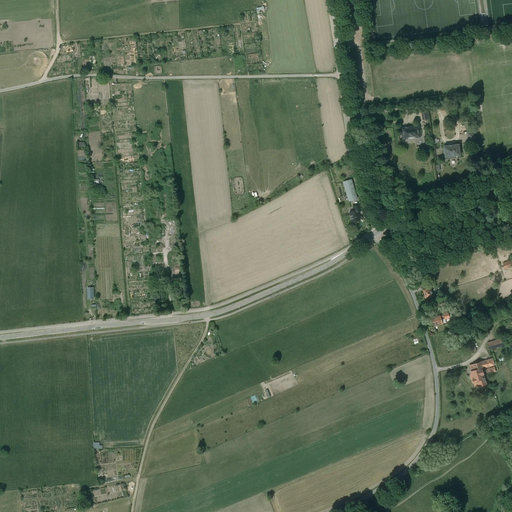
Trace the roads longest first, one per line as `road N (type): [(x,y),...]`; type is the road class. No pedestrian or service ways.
road 1 (tertiary): [(375,233),(321,268),(222,311),(0,338)]
road 2 (unclassified): [(0,91),(77,75),(339,75)]
road 3 (unclassified): [(337,511),(407,470),(436,419),(435,370),(419,313),(375,233)]
road 4 (track): [(131,511),(152,427),(206,329),(202,311),(189,311)]
road 5 (unclassified): [(375,233),(339,75)]
road 6 (tertiary): [(375,233),(511,176)]
